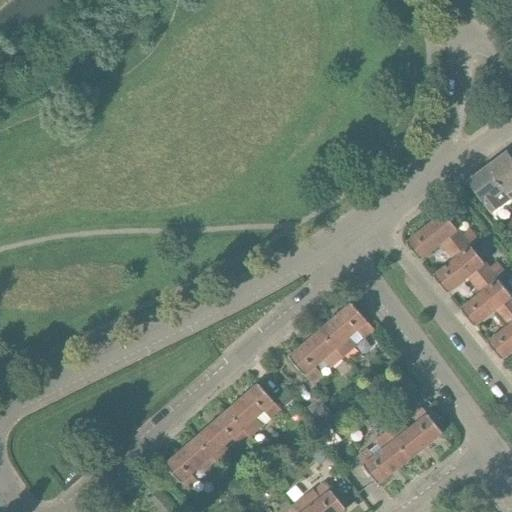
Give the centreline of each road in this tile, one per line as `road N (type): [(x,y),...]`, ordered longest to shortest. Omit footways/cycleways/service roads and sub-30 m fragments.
road 1 (residential): [(62,511),(292,322),(317,288),(305,259)]
road 2 (residential): [(0,410),(305,259)]
road 3 (residential): [(492,459),(344,235)]
road 4 (residential): [(511,397),(371,218)]
road 5 (residential): [(457,46),(453,102),(426,175)]
